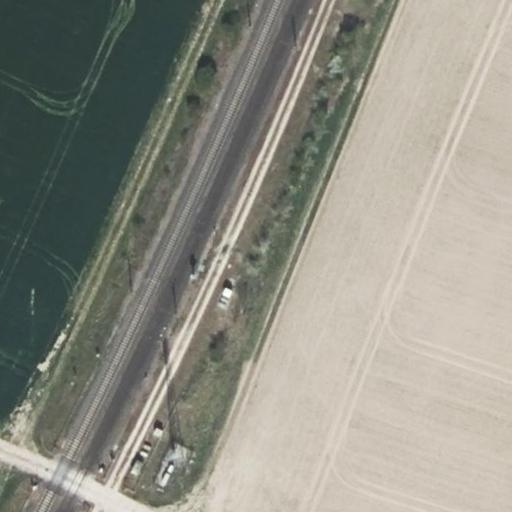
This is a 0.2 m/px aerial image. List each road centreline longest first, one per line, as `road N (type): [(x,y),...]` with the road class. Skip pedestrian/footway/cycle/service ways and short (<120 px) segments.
road 1 (track): [(389,0),(236,450),(193,498),(169,511)]
road 2 (track): [(328,0),(263,161),(100,511)]
road 3 (track): [(0,451),(137,511)]
